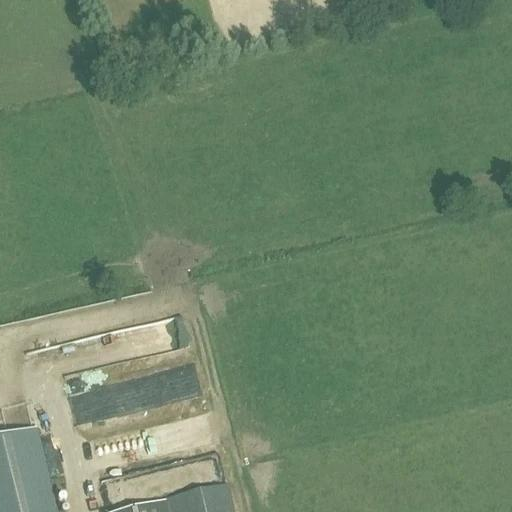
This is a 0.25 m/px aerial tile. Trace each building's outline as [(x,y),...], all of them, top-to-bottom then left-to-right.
[(134,323),(143,353),(184,341),(176,311),(134,323)] [(134,322),(54,340),(56,347),(82,342),(84,350),(116,343),(118,351),(139,347),(134,322)] [(187,361),(132,378),(141,405),(196,388),(187,361)] [(0,437),(0,511),(56,511),(37,429),(0,437)] [(230,511),(223,484),(163,500),(118,511),(230,511)]
